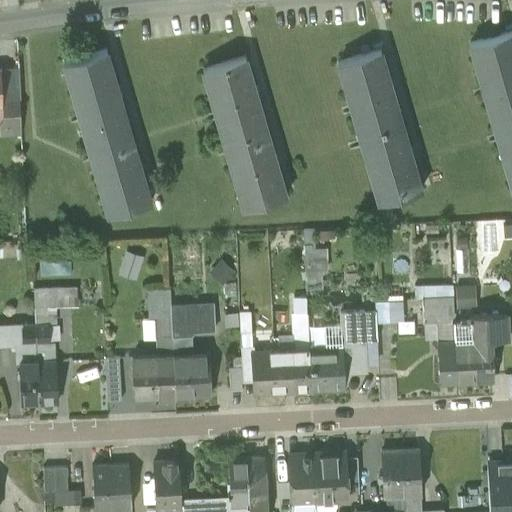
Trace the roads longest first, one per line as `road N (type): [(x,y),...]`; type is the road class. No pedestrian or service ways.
road 1 (residential): [(511,408),(0,434)]
road 2 (residential): [(0,26),(235,0)]
